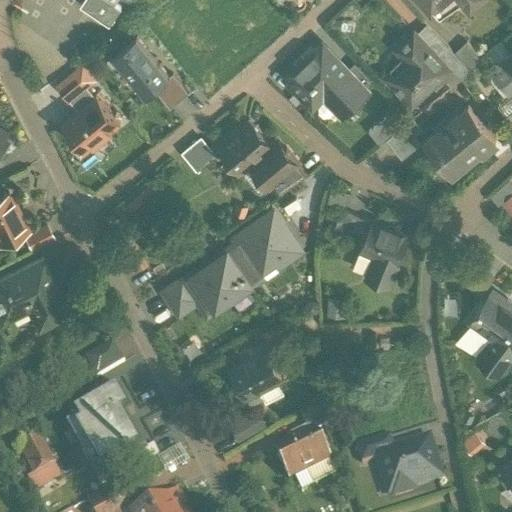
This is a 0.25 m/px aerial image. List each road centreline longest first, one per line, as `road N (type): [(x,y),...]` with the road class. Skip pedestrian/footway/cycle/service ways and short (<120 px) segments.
road 1 (residential): [(83,218),(240,511)]
road 2 (residential): [(253,77),(349,167),(450,215)]
road 3 (residential): [(450,215),(432,250),(428,288),(449,440)]
road 4 (residential): [(83,218),(253,77)]
road 5 (residential): [(0,52),(83,218)]
